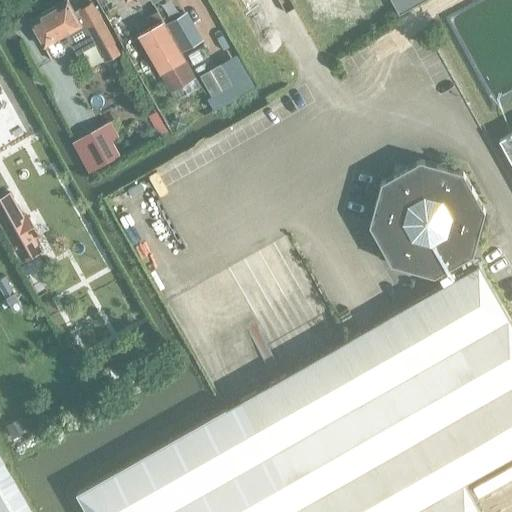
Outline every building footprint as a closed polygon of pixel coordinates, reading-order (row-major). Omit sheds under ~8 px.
[(91,0),(73,11),(67,0),(61,0),(28,19),(44,46),(58,38),(63,47),(72,41),(67,33),(81,25),(83,29),(86,27),(99,49),(105,60),(120,51),(91,0)] [(199,84),(163,20),(157,11),(148,16),(153,25),(138,34),(175,98),(199,84)] [(184,13),(167,23),(183,50),(200,40),(184,13)] [(213,93),(251,71),(239,50),(201,72),(213,93)] [(121,153),(103,121),(82,134),(99,165),(121,153)] [(511,131),(498,139),(511,163),(511,131)] [(369,224),(391,263),(434,275),(436,274),(471,254),(473,253),(485,210),(463,171),(420,159),(381,181),(369,224)] [(11,190),(0,195),(0,223),(21,262),(44,250),(37,237),(39,235),(27,213),(24,215),(11,190)] [(482,511),(464,481),(511,453),(511,322),(479,264),(477,265),(471,254),(436,274),(442,285),(76,492),(87,511),(482,511)] [(0,511),(34,511),(21,488),(0,453),(0,511)]
